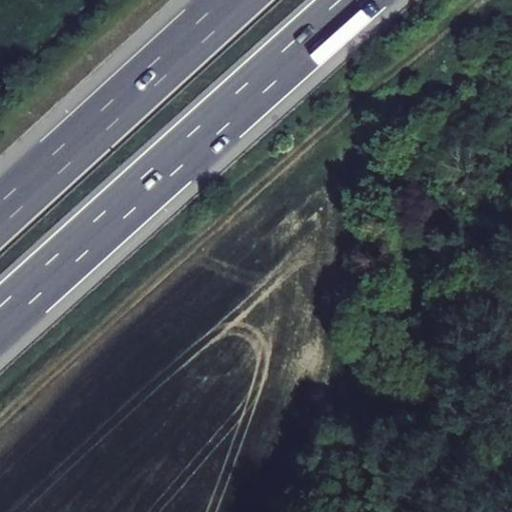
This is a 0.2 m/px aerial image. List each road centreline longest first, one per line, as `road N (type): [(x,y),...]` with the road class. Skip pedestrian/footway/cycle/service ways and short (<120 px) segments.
road 1 (motorway): [(0,319),(352,0)]
road 2 (motorway): [(234,0),(0,213)]
